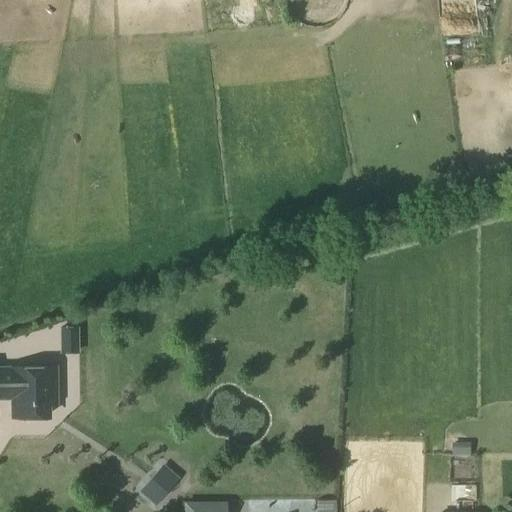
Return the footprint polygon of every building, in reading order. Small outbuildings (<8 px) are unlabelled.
[(284,301),(294,301),(294,292),(184,293),(185,314),(285,314),(284,301)] [(184,329),(184,369),(295,369),(295,329),(207,329),(184,329)] [(0,394),(12,395),(12,416),(21,416),(25,417),(29,417),(33,417),(37,416),(47,415),(47,403),(50,402),(54,400),(56,397),(56,378),(56,367),(46,367),(11,367),(11,368),(0,367),(0,394)] [(467,487),(467,470),(446,471),(446,488),(467,487)] [(157,473),(147,484),(157,494),(160,491),(164,495),(169,489),(165,485),(167,482),(157,473)] [(184,501),(184,511),(224,511),(225,500),(184,501)] [(263,511),(263,500),(248,500),(247,511),(263,511)]
